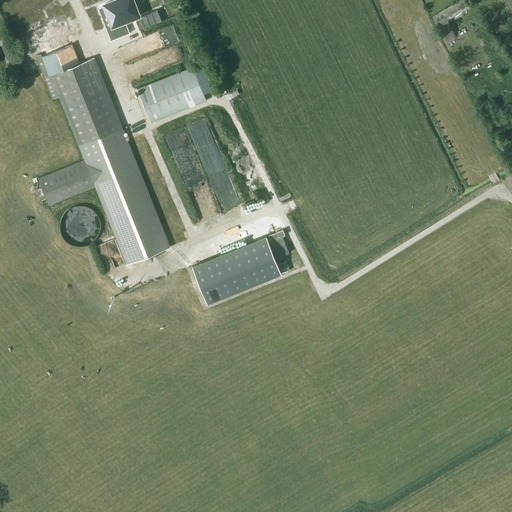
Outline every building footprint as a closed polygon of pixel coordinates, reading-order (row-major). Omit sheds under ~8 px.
[(106,7),(100,9),(103,17),(109,15),(113,25),(139,15),(133,0),(114,0),(104,4),(106,7)] [(140,30),(162,21),(158,10),(135,19),(140,30)] [(449,19),(439,24),(448,41),(458,36),(449,19)] [(7,58),(14,56),(9,43),(2,45),(7,58)] [(193,44),(187,46),(194,62),(199,60),(193,44)] [(20,68),(16,57),(8,60),(13,71),(20,68)] [(138,88),(151,123),(207,100),(193,66),(138,88)] [(171,247),(99,68),(49,88),(53,99),(60,96),(128,264),(171,247)] [(96,186),(85,160),(39,178),(49,205),(96,186)] [(285,235),(283,229),(269,235),(278,258),(289,253),(283,236),(285,235)] [(267,236),(192,266),(207,303),(282,273),(267,236)]
